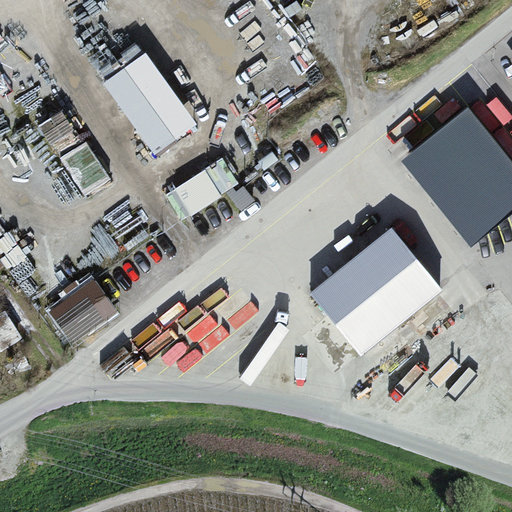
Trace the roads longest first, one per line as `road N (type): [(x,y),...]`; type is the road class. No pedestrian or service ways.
road 1 (residential): [(511,23),(54,399)]
road 2 (unclassified): [(54,399),(224,400),(333,420),(511,481)]
road 3 (track): [(348,511),(268,489),(197,484),(85,511)]
